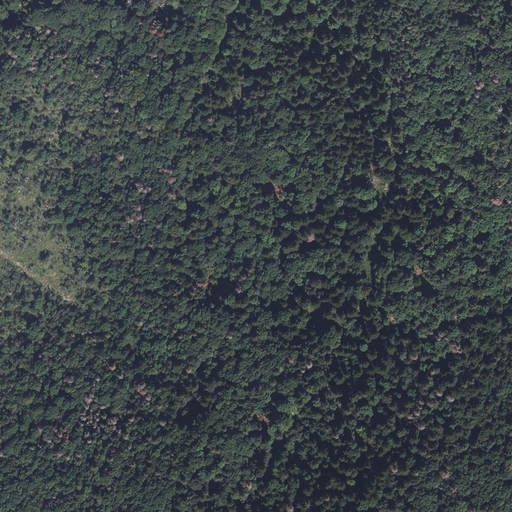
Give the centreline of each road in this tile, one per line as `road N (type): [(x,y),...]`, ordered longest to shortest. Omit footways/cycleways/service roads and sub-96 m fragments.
road 1 (track): [(382,0),(393,84),(392,180),(372,281),(332,349),(327,374),(265,468)]
road 2 (track): [(185,121),(238,0)]
